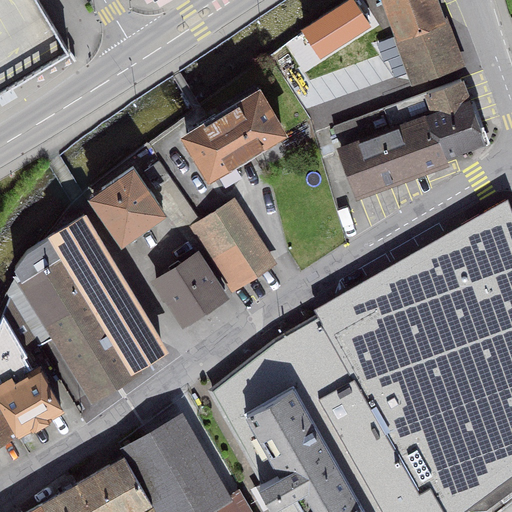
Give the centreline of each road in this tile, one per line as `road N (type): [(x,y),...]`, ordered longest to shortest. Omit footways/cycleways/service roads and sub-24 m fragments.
road 1 (residential): [(511,158),(0,498)]
road 2 (primary): [(0,145),(140,57)]
